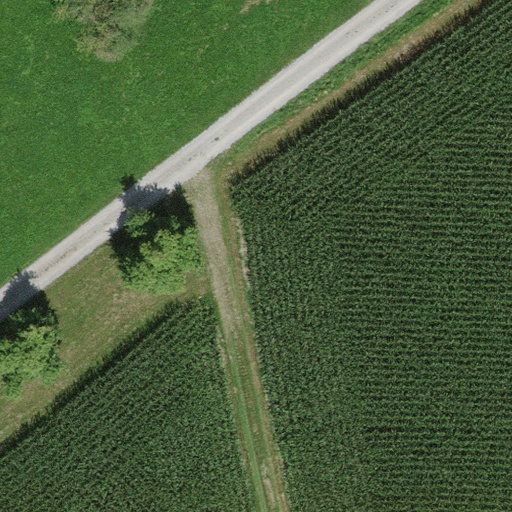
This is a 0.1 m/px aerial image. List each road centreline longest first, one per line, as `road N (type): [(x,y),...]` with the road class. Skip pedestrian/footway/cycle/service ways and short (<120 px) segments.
road 1 (track): [(397,0),(0,310)]
road 2 (track): [(191,160),(260,511)]
